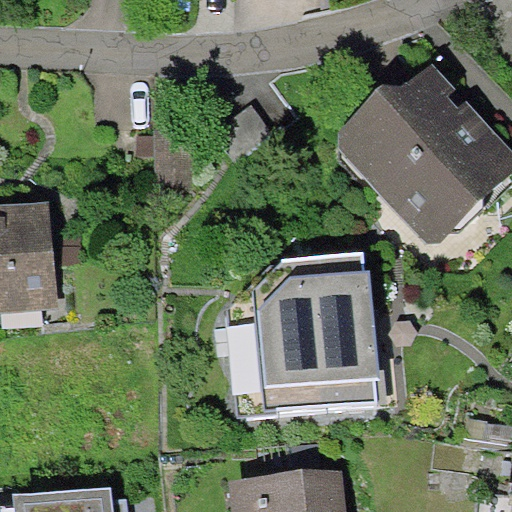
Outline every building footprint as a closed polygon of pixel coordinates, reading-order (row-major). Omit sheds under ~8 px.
[(511,176),(511,148),(431,61),(403,87),(387,84),(339,129),(340,148),(428,244),(439,243),(511,176)] [(6,204),(0,204),(0,312),(58,307),(54,266),(51,230),(49,201),(6,204)] [(83,227),(51,230),(54,266),(86,263),(83,227)] [(365,270),(363,251),(275,258),(226,310),(238,416),(387,405),(383,369),(379,370),(375,324),(371,270),(365,270)] [(229,481),(232,511),(346,511),(346,506),(342,469),(229,481)] [(14,506),(0,508),(0,511),(127,511),(126,499),(112,501),(109,485),(14,493),(14,506)]
